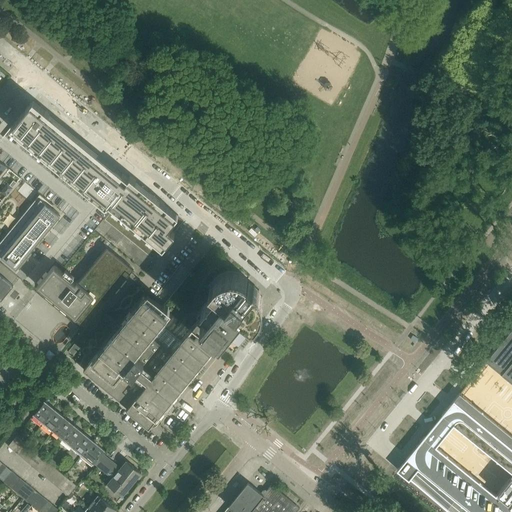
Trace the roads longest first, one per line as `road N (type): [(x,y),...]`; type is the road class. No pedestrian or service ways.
road 1 (residential): [(290,282),(31,72)]
road 2 (residential): [(172,465),(62,378),(1,450),(61,500)]
road 3 (unclassified): [(376,442),(511,275)]
road 4 (residential): [(290,282),(287,306),(217,409)]
